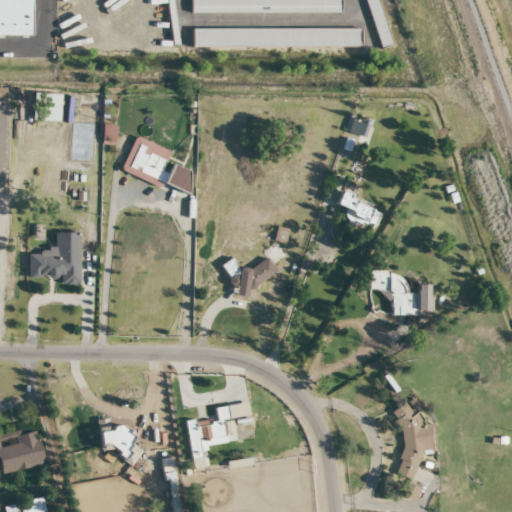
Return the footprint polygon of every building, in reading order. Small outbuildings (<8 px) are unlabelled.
[(0,0),(0,36),(30,37),(29,0),(0,0)] [(190,171),(167,163),(171,151),(132,137),(120,171),(182,194),(190,171)] [(348,214),(373,226),(379,212),(339,193),(334,204),(349,211),(348,214)] [(59,284),(77,284),(78,233),(53,232),(53,251),(27,251),(27,276),(59,277),(59,284)] [(219,266),(239,296),(275,273),(264,257),(240,273),(230,258),(219,266)] [(416,293),(402,293),(403,278),(387,278),(387,271),(367,270),(367,290),(390,291),(389,315),(416,316),(416,293)] [(189,460),(200,459),(199,447),(225,444),(222,421),(236,419),(238,432),(250,431),(247,404),(213,407),(214,419),(185,422),(189,460)] [(431,449),(427,424),(421,425),(419,412),(408,413),(406,405),(392,407),(403,477),(418,475),(414,451),(431,449)] [(129,424),(97,427),(99,453),(120,450),(122,465),(136,463),(134,445),(132,445),(129,424)] [(0,472),(41,464),(34,429),(12,434),(14,443),(0,445),(0,472)] [(2,508),(3,511),(38,511),(44,510),(39,496),(2,508)]
